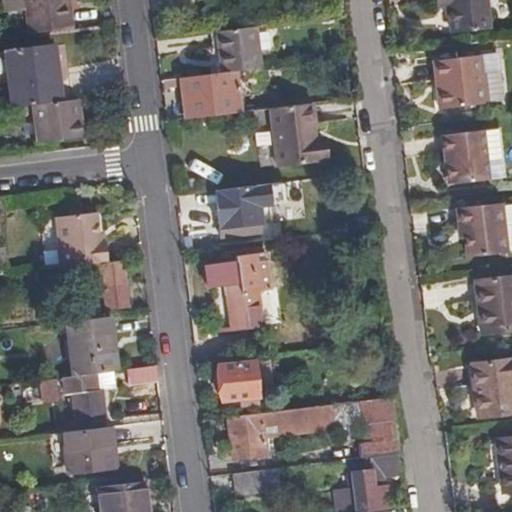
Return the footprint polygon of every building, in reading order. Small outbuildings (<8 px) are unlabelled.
[(84,25),(81,0),(37,0),(42,31),(84,25)] [(454,28),(492,24),(488,0),(438,0),(439,2),(451,1),(454,28)] [(257,27),(219,31),(224,72),(238,70),(260,68),(257,27)] [(60,97),(54,44),(9,49),(15,101),(60,97)] [(442,73),(444,100),(502,94),(498,65),(482,66),(481,49),(433,54),(435,73),(442,73)] [(224,72),(182,77),(188,118),(243,112),(238,70),(224,72)] [(439,100),(444,100),(442,73),(435,73),(439,100)] [(82,117),(80,97),(74,97),(73,98),(76,117),(82,117)] [(76,117),(73,98),(33,103),(36,141),(84,135),(82,117),(76,117)] [(310,104),(266,109),(273,168),(320,161),(318,140),(309,141),(308,128),(313,127),(310,104)] [(452,152),(455,180),(492,175),(489,156),(505,154),(500,122),(444,129),(446,152),(452,152)] [(450,181),(455,180),(452,152),(446,152),(450,181)] [(489,156),(492,175),(507,173),(505,154),(489,156)] [(281,184),(217,191),(222,237),(262,232),(259,205),(282,202),(281,184)] [(466,222),(468,233),(470,254),(510,248),(504,200),(459,205),(461,222),(466,222)] [(109,260),(102,207),(54,212),(59,250),(43,252),(45,268),(72,265),(109,260)] [(233,331),(257,329),(253,291),(271,289),(267,253),(236,256),(236,262),(206,264),(209,290),(228,288),(233,331)] [(109,260),(72,265),(75,291),(103,288),(105,309),(127,306),(121,259),(109,260)] [(485,333),(511,329),(511,275),(479,280),(485,333)] [(86,320),(98,319),(97,306),(89,306),(88,298),(75,300),(76,312),(85,312),(86,320)] [(117,371),(110,317),(98,319),(86,320),(66,323),(71,376),(96,373),(113,371),(117,371)] [(481,416),(511,412),(511,358),(475,362),(481,416)] [(225,401),(261,397),(256,362),(221,366),(225,401)] [(158,380),(157,365),(129,369),(131,384),(158,380)] [(113,371),(96,373),(71,376),(64,377),(66,394),(73,393),(76,424),(106,421),(103,390),(116,388),(113,371)] [(59,398),(57,378),(43,380),(45,399),(59,398)] [(400,453),(393,397),(363,401),(369,458),(371,458),(400,453)] [(322,406),(325,427),(331,426),(328,405),(322,406)] [(322,406),(230,417),(232,425),(239,425),(243,453),(235,454),(236,462),(267,458),(264,424),(276,423),(277,433),(325,427),(322,406)] [(114,426),(61,433),(67,473),(119,466),(114,426)] [(504,490),(511,488),(511,434),(498,437),(504,490)] [(402,466),(400,453),(371,458),(372,472),(355,474),(356,490),(337,493),(338,511),(366,511),(394,509),(392,488),(386,488),(383,468),(402,466)] [(278,469),(234,474),(236,496),(280,491),(278,469)] [(101,511),(147,511),(144,482),(98,487),(101,511)]
